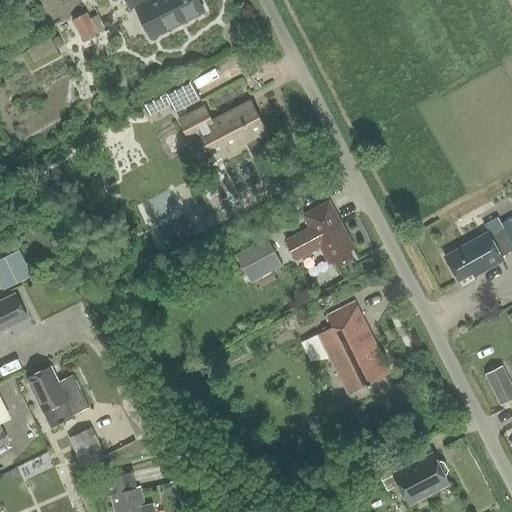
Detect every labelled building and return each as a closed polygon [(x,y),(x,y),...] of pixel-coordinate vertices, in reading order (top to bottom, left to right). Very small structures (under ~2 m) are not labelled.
[(113,0),(114,1),(115,0),(136,0),(140,5),(135,8),(135,9),(150,38),(203,12),(197,0),(113,0)] [(96,34),(86,13),(71,20),(81,41),(96,34)] [(42,62),(65,50),(58,36),(35,47),(42,62)] [(28,47),(25,41),(9,50),(12,55),(28,47)] [(174,91),(166,96),(175,113),(184,108),(174,91)] [(214,160),(266,132),(250,102),(211,122),(204,107),(178,121),(189,141),(201,134),(214,160)] [(349,251),(354,248),(329,201),(303,215),(310,228),(287,241),(298,261),(321,248),(329,264),(335,261),(337,266),(352,258),(349,251)] [(488,233),(444,258),(457,282),(478,270),(480,274),(503,262),(500,258),(511,251),(511,219),(502,226),(503,229),(490,237),(488,233)] [(167,247),(175,242),(168,231),(161,235),(167,247)] [(243,269),(275,252),(267,237),(250,246),(238,253),(235,254),(235,255),(236,256),(243,269)] [(20,250),(5,258),(17,283),(32,276),(20,250)] [(0,332),(27,319),(15,294),(0,301),(0,332)] [(333,327),(319,334),(320,335),(356,391),(367,385),(391,374),(360,314),(333,327)] [(511,397),(511,380),(503,364),(486,373),(502,403),(511,397)] [(51,367),(26,379),(43,412),(51,429),(60,424),(61,426),(65,424),(64,422),(72,418),(73,420),(74,420),(72,416),(65,401),(67,400),(58,382),(51,367)] [(99,442),(76,454),(83,469),(101,460),(107,457),(99,442)] [(399,484),(409,504),(449,483),(445,475),(447,473),(448,469),(444,462),(440,461),(438,462),(434,453),(404,469),(398,457),(377,468),(388,490),(399,484)] [(154,511),(152,504),(145,506),(141,489),(136,490),(132,474),(96,483),(100,499),(112,496),(116,511),(154,511)] [(183,480),(162,485),(167,504),(188,498),(183,480)]
